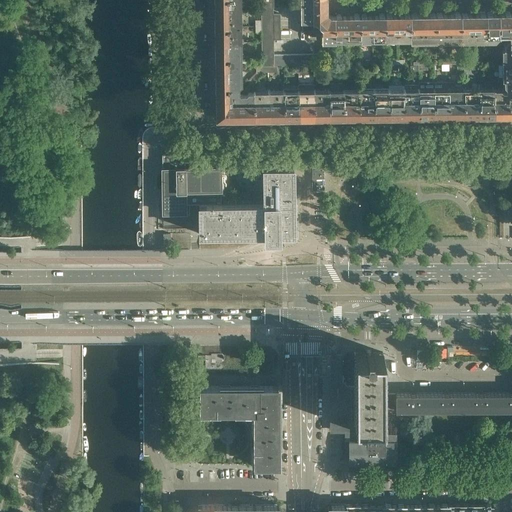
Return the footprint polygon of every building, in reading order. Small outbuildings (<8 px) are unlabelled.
[(239,11),(238,0),(214,0),(214,3),(215,3),(216,12),(239,11)] [(281,39),(280,13),(273,13),(273,7),(273,0),(261,0),(261,2),(261,20),(262,26),(262,32),(262,56),(262,62),(262,66),(322,65),(322,61),(322,54),(274,54),(274,39),(281,39)] [(326,12),(326,7),(326,5),(327,4),(327,0),(326,0),(302,0),(302,20),(316,20),(317,21),(321,17),(322,16),(322,14),(323,14),(326,12)] [(239,26),(239,11),(216,12),(216,20),(214,21),(214,25),(216,26),(216,27),(239,26)] [(461,38),(461,14),(460,14),(459,12),(455,13),(454,14),(448,14),(442,14),(441,13),(437,13),(436,14),(435,14),(436,38),(461,38)] [(486,37),(486,13),(485,13),(484,12),(480,12),(479,13),(467,14),(466,12),(462,12),(462,14),(461,14),(461,38),(486,37)] [(499,34),(498,13),(492,13),(492,12),(487,12),(487,13),(486,13),(486,37),(497,37),(499,36),(499,34)] [(511,33),(511,13),(510,13),(509,12),(505,12),(505,13),(498,13),(499,34),(509,33),(511,33)] [(385,37),(385,15),(384,15),(383,13),(379,13),(379,15),(372,15),(373,37),(385,37)] [(398,36),(398,14),(392,15),(391,13),(387,13),(386,15),(385,15),(385,37),(398,36)] [(411,36),(410,14),(409,14),(409,13),(404,13),(404,14),(398,14),(398,36),(410,36),(411,36)] [(436,38),(435,14),(434,14),(434,13),(430,13),(429,14),(417,14),(416,13),(412,13),(411,14),(410,14),(411,36),(410,36),(410,38),(436,38)] [(348,37),(347,15),(341,15),(340,14),(336,14),(336,15),(335,15),(335,37),(348,37)] [(360,37),(360,15),(359,15),(358,14),(354,14),(353,15),(347,15),(348,37),(360,37)] [(373,37),(372,15),(366,15),(366,14),(362,14),(361,15),(360,15),(360,37),(373,37)] [(335,37),(335,15),(329,15),(327,18),(327,19),(325,19),(322,16),(321,17),(317,21),(322,25),(322,30),(322,39),(335,39),(335,37)] [(322,30),(322,25),(317,21),(316,20),(302,20),(302,31),(322,30)] [(239,41),(239,26),(216,27),(216,28),(214,28),(215,33),(216,33),(216,42),(239,41)] [(239,56),(239,41),(216,42),(216,50),(215,51),(215,55),(216,56),(216,57),(239,56)] [(240,71),(239,56),(216,57),(216,58),(215,58),(215,63),(216,63),(216,72),(240,71)] [(240,85),(240,71),(216,72),(216,80),(215,81),(215,85),(216,86),(216,87),(237,87),(238,87),(240,85)] [(240,95),(237,93),(237,87),(216,87),(216,88),(215,88),(215,93),(217,93),(217,102),(239,101),(239,96),(240,95)] [(389,115),(389,91),(389,89),(358,89),(358,91),(359,91),(359,115),(389,115)] [(494,113),(494,90),(494,89),(479,90),(479,114),(487,113),(488,115),(492,115),(493,113),(494,113)] [(419,114),(419,90),(404,91),(404,114),(405,114),(406,116),(410,116),(410,114),(419,114)] [(434,114),(434,90),(419,90),(419,114),(427,114),(428,115),(432,115),(433,114),(434,114)] [(449,114),(449,90),(434,90),(434,114),(435,114),(436,115),(440,115),(440,114),(449,114)] [(464,114),(464,90),(449,90),(449,114),(457,114),(458,115),(462,115),(463,114),(464,114)] [(479,114),(479,90),(464,90),(464,114),(465,114),(466,115),(470,115),(470,114),(479,114)] [(509,113),(509,93),(506,90),(494,90),(494,113),(495,113),(496,115),(500,115),(500,113),(509,113)] [(329,115),(329,91),(314,92),(314,116),(315,116),(316,117),(320,117),(320,116),(329,115)] [(344,115),(344,91),(329,91),(329,115),(337,115),(338,117),(342,117),(343,115),(344,115)] [(359,91),(358,91),(344,91),(344,115),(345,115),(346,116),(350,116),(350,115),(359,115),(359,91)] [(404,91),(389,91),(389,115),(397,115),(398,116),(402,116),(403,114),(404,114),(404,91)] [(269,116),(269,92),(253,92),(253,93),(254,93),(254,116),(255,116),(256,118),(260,118),(260,116),(269,116)] [(284,116),(284,92),(269,92),(269,116),(277,116),(278,117),(282,117),(283,116),(284,116)] [(299,116),(299,92),(284,92),(284,116),(285,116),(286,117),(290,117),(290,116),(299,116)] [(314,116),(314,92),(299,92),(299,116),(307,116),(308,117),(312,117),(313,116),(314,116)] [(254,93),(253,93),(248,93),(247,94),(247,95),(240,95),(239,96),(239,101),(239,117),(247,116),(248,118),(252,118),(253,116),(254,116),(254,93)] [(239,117),(239,101),(217,102),(217,115),(219,115),(219,118),(224,118),(225,117),(239,117)] [(216,189),(216,167),(189,167),(189,166),(186,164),(185,163),(185,153),(162,153),(163,212),(171,212),(171,214),(177,214),(177,212),(185,212),(185,208),(185,189),(216,189)] [(294,226),(293,180),(293,166),(287,166),(216,167),(216,189),(216,203),(199,203),(199,208),(199,233),(264,232),(264,226),(294,226)] [(312,166),(312,190),(324,190),(324,166),(312,166)] [(216,203),(216,189),(185,189),(185,208),(189,208),(189,203),(199,203),(216,203)] [(285,238),(285,232),(294,232),(294,226),(264,226),(264,232),(265,238),(285,238)] [(395,408),(395,402),(395,393),(383,393),(383,352),(371,352),(371,350),(366,350),(366,352),(354,352),(354,387),(356,387),(356,393),(354,393),(354,421),(357,421),(357,440),(349,440),(349,463),(397,463),(397,439),(396,431),(381,431),(381,421),(383,421),(383,408),(395,408)] [(278,464),(278,409),(278,386),(200,386),(200,414),(231,414),(233,414),(235,415),(238,415),(239,416),(241,418),(243,419),(244,420),(246,422),(247,423),(247,424),(248,426),(249,426),(249,428),(250,429),(250,430),(250,432),(251,433),(251,464),(278,464)] [(511,408),(511,392),(497,393),(497,408),(511,408)] [(430,409),(430,393),(395,393),(395,402),(395,408),(395,409),(430,409)] [(464,409),(464,393),(430,393),(430,409),(464,409)] [(497,408),(497,393),(464,393),(464,409),(497,408)] [(447,511),(448,503),(435,504),(435,511),(447,511)] [(460,511),(461,503),(448,503),(447,511),(460,511)] [(473,511),(473,503),(461,503),(460,511),(473,511)] [(492,511),(493,503),(473,503),(473,511),(492,511)]
